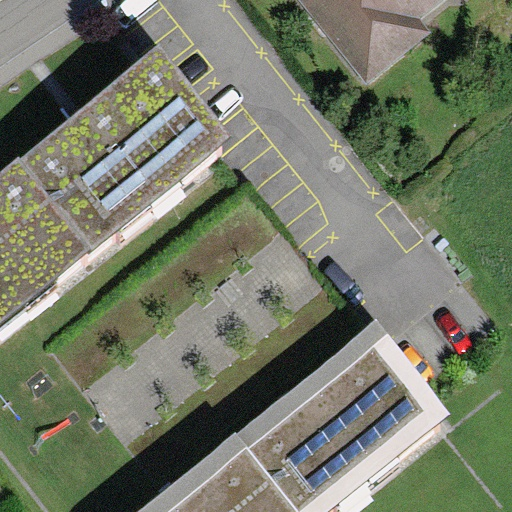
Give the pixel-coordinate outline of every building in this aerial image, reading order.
[(297,0),(368,89),(432,37),(422,24),(452,0),(297,0)] [(161,67),(22,179),(96,270),(234,159),(161,67)] [(22,179),(0,196),(0,344),(95,270),(22,179)] [(361,333),(250,191),(48,348),(159,490),(361,333)] [(377,342),(237,454),(283,511),(352,511),(452,433),(377,342)] [(283,511),(237,454),(166,511),(283,511)]
